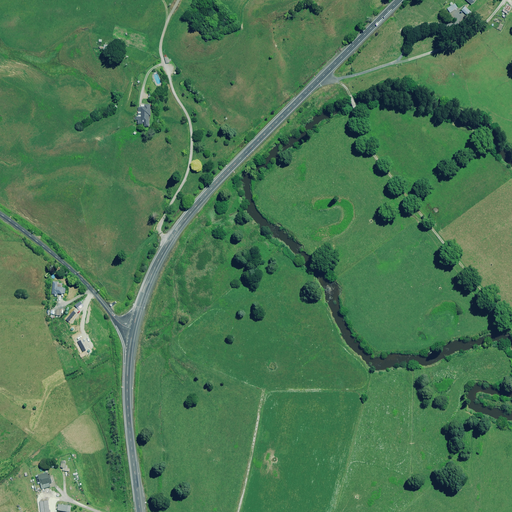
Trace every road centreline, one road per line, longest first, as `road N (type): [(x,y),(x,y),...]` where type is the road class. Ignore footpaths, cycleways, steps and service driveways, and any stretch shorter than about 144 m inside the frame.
road 1 (trunk): [(132,328),(157,260),(190,212),(398,0)]
road 2 (trunk): [(140,511),(126,381),(132,328)]
road 3 (unclassified): [(132,328),(0,213)]
